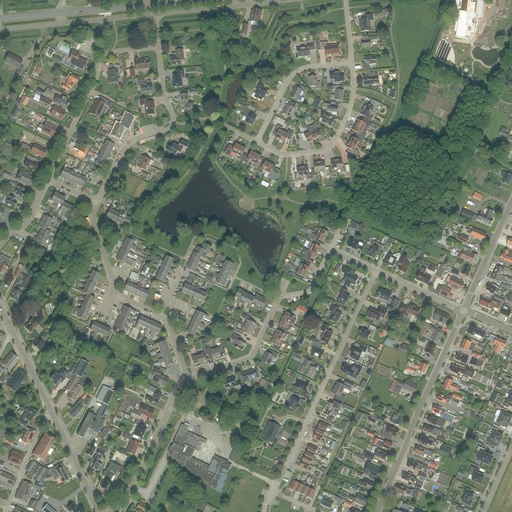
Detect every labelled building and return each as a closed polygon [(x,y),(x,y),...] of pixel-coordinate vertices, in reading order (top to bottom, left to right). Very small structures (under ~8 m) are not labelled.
[(462,0),(461,11),(467,12),(468,0),(474,1),(474,0),(462,0)] [(251,11),(250,22),(260,23),(262,11),(254,10),(254,11),(251,11)] [(365,19),(359,20),(360,25),(361,25),(361,32),(371,31),(370,21),(373,20),(373,15),(370,15),(370,11),(364,12),(365,15),(365,19)] [(370,40),(377,40),(377,37),(368,37),(368,40),(361,41),(362,48),(371,47),(370,40)] [(320,41),(316,41),(317,51),(325,50),(325,55),(340,54),(339,45),(326,46),(326,42),(320,43),(320,41)] [(309,50),(314,50),(314,43),(306,44),(307,47),(297,48),(298,57),(310,56),(309,50)] [(176,57),(170,57),(171,66),(181,65),(181,61),(184,60),(183,50),(181,50),(181,46),(175,47),(176,57)] [(85,64),(86,61),(79,58),(81,54),(73,50),(70,55),(71,56),(69,59),(73,60),(71,64),(83,70),(86,64),(85,64)] [(20,75),(24,67),(20,65),(22,61),(8,54),(4,61),(18,69),(16,73),(20,75)] [(56,55),(54,59),(62,63),(64,59),(56,55)] [(369,65),(376,64),(376,60),(374,60),(374,56),(364,57),(364,63),(363,63),(363,69),(364,71),(370,71),(369,65)] [(146,60),(134,61),(135,69),(150,68),(149,59),(148,60),(148,59),(146,59),(146,60)] [(109,78),(108,78),(109,83),(118,82),(117,78),(118,78),(118,71),(120,71),(120,65),(117,66),(117,64),(109,65),(110,69),(111,69),(111,70),(109,70),(109,78)] [(182,78),(184,78),(183,70),(176,71),(176,75),(173,75),(173,79),(173,87),(182,86),(182,78)] [(76,83),(79,78),(71,74),(72,73),(69,72),(67,75),(63,73),(62,76),(66,78),(69,79),(66,85),(72,88),(75,82),(76,83)] [(344,81),(344,75),(340,75),(340,72),(330,73),(330,74),(326,74),(327,80),(330,80),(335,80),(335,82),(344,81)] [(363,78),(364,86),(379,84),(378,72),(366,73),(367,77),(363,78)] [(315,89),(321,89),(320,82),(317,83),(316,76),(308,77),(309,87),(315,86),(315,89)] [(142,94),(153,92),(152,84),(147,84),(146,83),(145,83),(144,79),(138,80),(138,86),(141,86),(142,94)] [(253,93),(252,96),(252,97),(254,98),(255,98),(255,97),(262,101),(264,95),(265,96),(267,92),(263,90),(264,86),(259,84),(256,89),(258,90),(256,94),(254,93),(253,93)] [(296,87),(290,97),(297,100),(301,102),(303,97),(299,96),(302,90),(305,92),(307,89),(300,85),(298,88),(296,87)] [(331,95),(331,99),(335,100),(342,101),(343,91),(340,90),(340,86),(332,86),(332,89),(336,90),(335,95),(331,95)] [(188,94),(180,95),(182,106),(184,105),(185,110),(195,109),(194,103),(189,104),(188,94)] [(56,95),(54,101),(60,104),(61,103),(67,106),(70,101),(67,99),(63,96),(62,98),(56,95)] [(97,99),(90,113),(98,117),(104,104),(107,105),(109,101),(100,96),(98,100),(97,99)] [(52,102),(41,97),(39,100),(50,106),(52,102)] [(153,109),(154,109),(154,102),(147,103),(147,99),(140,100),(140,106),(145,105),(146,115),(154,114),(153,109)] [(363,109),(375,114),(377,111),(376,110),(378,106),(379,107),(381,104),(372,99),(369,105),(365,103),(363,109)] [(336,103),(331,102),(325,101),(323,108),(325,108),(325,109),(327,109),(327,112),(337,113),(338,106),(336,105),(336,103)] [(295,109),(296,105),(291,103),(290,106),(288,105),(285,109),(282,113),(288,116),(290,113),(291,114),(293,111),(292,111),(294,108),(295,109)] [(54,107),(50,115),(61,120),(65,112),(54,107)] [(244,116),(247,118),(245,122),(252,126),(257,117),(255,116),(256,113),(248,108),(244,116)] [(375,115),(375,114),(363,109),(360,114),(364,116),(363,119),(364,119),(370,122),(372,117),(370,116),(371,113),(375,115)] [(331,127),(334,121),(332,119),(333,117),(323,112),(321,116),(324,118),(322,122),(331,127)] [(40,122),(43,117),(36,113),(33,118),(40,122)] [(120,116),(119,118),(131,124),(134,118),(126,114),(123,118),(122,118),(122,117),(120,116)] [(119,118),(118,120),(120,121),(121,120),(122,121),(120,125),(125,128),(129,129),(131,124),(119,118)] [(370,122),(364,119),(363,122),(358,119),(355,125),(363,129),(367,131),(370,126),(372,126),(373,124),(370,122)] [(53,137),(57,129),(56,128),(56,127),(45,122),(41,131),(53,137)] [(111,126),(110,127),(122,133),(125,128),(120,125),(116,123),(114,128),(113,127),(111,126)] [(309,133),(313,141),(321,137),(315,124),(307,128),(309,133)] [(280,140),(284,131),(281,130),(283,127),(278,125),(273,135),(276,136),(275,137),(280,140)] [(367,131),(363,129),(355,125),(352,130),(358,133),(357,135),(362,138),(364,139),(366,135),(366,134),(367,131)] [(110,127),(109,129),(111,130),(112,130),(113,130),(111,135),(119,139),(122,133),(110,127)] [(284,131),(280,140),(285,142),(287,139),(290,141),(293,133),(288,130),(287,133),(284,131)] [(308,143),(313,141),(309,133),(304,135),(303,133),(300,135),(304,141),(306,140),(308,143)] [(364,139),(362,138),(357,135),(355,138),(351,136),(349,142),(357,146),(359,143),(362,144),(364,139)] [(101,142),(100,144),(112,150),(115,145),(106,140),(104,145),(102,144),(103,143),(101,142)] [(170,146),(167,151),(176,156),(177,153),(179,154),(180,153),(181,152),(188,156),(193,146),(189,144),(190,143),(182,140),(180,144),(184,146),(183,148),(174,143),(173,146),(171,145),(170,146)] [(356,149),(357,146),(349,142),(346,147),(352,150),(350,153),(356,155),(358,151),(356,149)] [(30,147),(23,143),(20,148),(27,152),(30,147)] [(32,149),(31,151),(43,157),(46,152),(41,149),(42,148),(35,144),(34,145),(31,144),(29,148),(32,149)] [(100,144),(99,146),(101,147),(101,146),(103,147),(100,152),(109,156),(112,150),(100,144)] [(236,155),(241,146),(236,144),(234,147),(229,145),(225,154),(230,156),(230,155),(235,158),(236,155)] [(243,161),(246,155),(243,153),(246,149),(241,146),(236,155),(239,156),(238,159),(243,161)] [(252,163),(256,154),(251,151),(249,156),(246,155),(243,161),(247,164),(249,161),(252,163)] [(95,154),(94,156),(106,162),(109,156),(100,152),(98,156),(97,156),(97,155),(95,154)] [(253,167),(256,168),(254,173),(255,174),(261,163),(259,161),(261,156),(256,154),(252,163),(255,164),(253,167)] [(36,172),(39,165),(33,162),(35,159),(28,156),(23,165),(28,168),(27,169),(32,171),(32,170),(36,172)] [(94,156),(93,157),(96,158),(97,159),(95,163),(104,167),(106,162),(94,156)] [(140,161),(148,165),(151,160),(143,156),(140,161)] [(338,173),(338,170),(337,160),(331,161),(332,167),(329,168),(329,174),(330,179),(332,178),(333,177),(333,174),(335,173),(335,174),(337,174),(338,173)] [(337,160),(338,170),(341,170),(341,173),(347,172),(346,166),(343,166),(342,160),(337,160)] [(146,170),(148,165),(140,161),(138,166),(146,170)] [(266,173),(270,164),(265,161),(263,166),(260,165),(261,163),(255,174),(255,175),(258,177),(260,173),(261,173),(263,171),(266,173)] [(317,173),(320,172),(319,162),(314,163),(314,169),(311,170),(312,179),(313,179),(312,176),(318,176),(317,173)] [(329,174),(329,168),(325,168),(325,162),(319,162),(320,172),(321,175),(321,176),(323,176),(324,175),(329,174)] [(66,164),(60,176),(65,179),(70,170),(65,168),(66,167),(68,165),(66,164)] [(270,164),(266,173),(269,174),(268,176),(275,180),(279,171),(274,168),(275,166),(270,164)] [(300,178),(303,177),(302,167),(297,168),(298,174),(294,175),(295,181),(301,181),(300,178)] [(312,179),(311,170),(311,173),(309,173),(308,167),(302,167),(303,177),(307,177),(307,180),(312,179)] [(70,170),(65,179),(71,182),(77,170),(75,169),(74,171),(75,171),(74,173),(70,170)] [(77,170),(71,182),(77,185),(81,176),(77,174),(77,172),(78,173),(79,170),(77,170)] [(8,180),(12,175),(7,171),(3,177),(8,180)] [(20,171),(16,179),(30,186),(31,185),(32,184),(32,183),(34,178),(28,175),(20,171)] [(141,175),(139,174),(138,176),(140,177),(140,176),(149,180),(151,176),(142,171),(141,175)] [(508,185),(511,176),(511,175),(503,171),(501,176),(504,177),(502,182),(508,185)] [(81,176),(77,185),(83,187),(89,175),(87,174),(86,177),(86,178),(81,176)] [(14,187),(11,192),(23,198),(25,193),(24,192),(25,190),(6,180),(4,184),(9,186),(9,185),(14,187)] [(474,191),(472,197),(480,200),(482,194),(474,191)] [(55,192),(51,200),(55,202),(53,206),(55,207),(60,195),(55,192)] [(14,207),(17,202),(10,199),(11,196),(6,194),(5,196),(7,198),(5,203),(14,207)] [(60,195),(55,207),(56,207),(58,204),(61,205),(63,202),(63,203),(66,198),(60,195)] [(63,202),(61,205),(59,210),(63,212),(61,216),(63,216),(69,205),(63,203),(63,202)] [(69,205),(63,216),(65,217),(67,213),(70,215),(74,208),(69,205)] [(111,205),(106,216),(111,219),(115,211),(111,210),(113,206),(111,205)] [(111,219),(117,221),(122,210),(120,209),(118,213),(115,211),(111,219)] [(471,220),(474,214),(463,209),(460,215),(471,220)] [(480,213),(477,220),(490,225),(493,219),(490,218),(493,211),(487,209),(485,215),(480,213)] [(117,221),(117,222),(122,225),(123,224),(122,224),(125,217),(122,216),(124,211),(122,210),(117,221)] [(122,224),(123,224),(128,226),(133,215),(131,214),(129,218),(126,216),(125,217),(122,224)] [(44,215),(41,221),(53,226),(54,225),(52,224),(50,223),(52,219),(44,215)] [(41,221),(38,226),(42,228),(47,230),(49,226),(50,227),(52,228),(53,226),(41,221)] [(318,233),(326,237),(328,232),(325,230),(326,227),(319,224),(317,229),(319,230),(318,233)] [(484,241),(486,234),(483,233),(483,232),(469,226),(466,233),(470,235),(480,240),(480,239),(484,241)] [(42,228),(39,234),(51,240),(52,238),(50,237),(49,237),(48,237),(50,232),(47,230),(42,228)] [(324,242),(326,237),(318,233),(317,235),(313,233),(310,239),(319,243),(320,240),(324,242)] [(39,234),(36,239),(45,244),(47,239),(48,240),(50,241),(51,240),(39,234)] [(468,238),(459,234),(456,240),(465,244),(468,238)] [(127,237),(124,243),(135,248),(136,246),(132,244),(134,241),(127,237)] [(362,251),(365,244),(358,241),(358,242),(354,241),(355,240),(351,239),(348,246),(351,248),(351,247),(355,249),(354,249),(357,251),(358,249),(362,251)] [(309,251),(318,255),(320,250),(316,248),(318,245),(310,242),(307,247),(310,249),(309,251)] [(124,243),(121,248),(129,252),(130,248),(134,250),(135,248),(124,243)] [(204,243),(202,248),(209,252),(213,254),(214,252),(210,250),(212,246),(204,243)] [(382,251),(384,246),(378,243),(376,247),(373,245),(368,256),(375,259),(379,250),(382,251)] [(197,246),(195,252),(202,255),(204,252),(208,254),(209,252),(202,248),(197,246)] [(387,255),(383,263),(389,265),(392,266),(394,265),(397,258),(399,259),(401,254),(399,253),(393,254),(393,256),(388,253),(390,248),(387,246),(383,254),(387,255)] [(468,248),(467,249),(461,246),(459,251),(463,253),(462,255),(458,253),(457,257),(460,259),(471,264),(475,256),(470,254),(472,250),(468,248)] [(119,254),(126,257),(128,254),(132,255),(133,253),(129,252),(121,248),(119,254)] [(318,255),(309,251),(305,249),(304,251),(305,253),(306,253),(304,258),(310,261),(312,259),(315,260),(318,255)] [(505,250),(503,253),(503,252),(501,257),(505,260),(511,263),(511,258),(511,256),(507,254),(509,252),(505,250)] [(195,252),(192,257),(200,261),(202,257),(205,259),(206,257),(202,255),(195,252)] [(126,258),(126,257),(119,254),(116,259),(124,263),(124,261),(126,262),(125,264),(134,268),(136,262),(126,258)] [(0,273),(0,274),(1,273),(2,274),(5,268),(6,269),(11,260),(1,255),(0,258),(0,261),(1,262),(0,265),(0,273)] [(406,273),(411,263),(405,261),(407,257),(402,255),(399,262),(402,263),(399,270),(406,273)] [(166,256),(163,261),(171,265),(175,267),(176,265),(172,263),(174,259),(166,256)] [(192,257),(190,263),(197,266),(199,263),(203,264),(204,262),(200,261),(192,257)] [(220,264),(224,266),(232,269),(234,264),(227,260),(225,264),(221,262),(220,264)] [(299,269),(307,272),(310,267),(306,265),(307,263),(301,260),(298,265),(300,266),(299,269)] [(163,261),(161,267),(169,270),(173,272),(174,270),(170,268),(171,265),(163,261)] [(190,263),(187,268),(199,274),(200,272),(196,270),(197,266),(190,263)] [(17,277),(21,270),(23,266),(19,264),(17,269),(14,276),(17,277)] [(218,267),(217,270),(222,271),(229,275),(232,269),(224,266),(223,269),(218,267)] [(468,276),(471,269),(464,266),(461,273),(468,276)] [(497,266),(494,272),(501,276),(504,269),(497,266)] [(161,267),(159,272),(166,276),(170,278),(171,276),(167,274),(169,270),(161,267)] [(341,284),(345,285),(344,286),(349,288),(351,283),(355,285),(358,278),(350,274),(351,270),(345,267),(342,272),(347,274),(344,280),(346,281),(342,280),(341,284)] [(452,269),(447,267),(446,270),(448,271),(451,272),(458,276),(459,272),(452,269)] [(304,280),(307,272),(299,269),(298,271),(296,270),(294,275),(304,280)] [(427,283),(431,275),(418,269),(415,278),(423,282),(424,281),(427,283)] [(86,274),(90,276),(98,280),(100,274),(93,270),(91,274),(87,272),(86,274)] [(6,281),(4,284),(5,285),(7,287),(8,286),(9,287),(11,282),(12,282),(13,278),(11,277),(13,272),(10,271),(8,275),(5,281),(6,281)] [(216,273),(215,275),(227,280),(229,275),(222,271),(220,275),(216,273)] [(159,272),(156,278),(168,283),(169,281),(165,279),(166,276),(159,272)] [(506,278),(501,276),(494,272),(491,279),(498,282),(499,282),(501,283),(502,282),(506,284),(507,281),(511,283),(511,282),(511,278),(507,276),(506,278)] [(31,276),(27,274),(26,277),(25,276),(20,287),(18,286),(16,290),(14,289),(10,298),(13,299),(14,300),(15,301),(16,301),(17,301),(21,292),(20,292),(22,287),(25,289),(31,276)] [(215,275),(214,277),(218,279),(217,282),(224,286),(227,280),(215,275)] [(84,278),(84,280),(87,282),(95,285),(98,280),(90,276),(88,280),(84,278)] [(452,277),(449,285),(452,286),(451,288),(458,291),(458,289),(459,289),(459,288),(462,289),(464,284),(461,283),(462,281),(452,277)] [(129,278),(124,290),(129,292),(133,285),(129,283),(131,279),(129,278)] [(82,283),(81,285),(85,287),(93,290),(95,285),(87,282),(86,285),(82,283)] [(133,285),(129,292),(135,295),(140,284),(138,283),(136,286),(133,285)] [(140,284),(135,295),(140,298),(144,290),(140,288),(142,284),(140,284)] [(186,284),(182,291),(188,294),(191,286),(186,284)] [(191,286),(188,294),(193,296),(199,285),(197,284),(195,288),(191,286)] [(489,284),(486,290),(491,292),(490,294),(493,295),(495,291),(498,293),(501,287),(494,284),(494,286),(489,284)] [(193,296),(193,297),(199,299),(202,292),(199,290),(201,286),(199,285),(193,296)] [(453,296),(450,294),(452,290),(442,286),(438,295),(448,299),(451,300),(453,296)] [(79,289),(79,291),(87,294),(90,296),(93,290),(85,287),(83,290),(79,289)] [(144,290),(140,298),(146,300),(151,289),(149,288),(147,292),(144,290)] [(348,300),(350,296),(346,294),(348,291),(343,288),(340,294),(341,294),(337,303),(344,306),(347,299),(348,300)] [(199,299),(204,301),(210,290),(208,289),(206,293),(202,291),(202,292),(199,299)] [(239,289),(235,297),(239,299),(237,303),(239,303),(241,300),(244,293),(245,292),(239,289)] [(397,308),(400,301),(393,298),(393,300),(390,298),(392,293),(388,292),(387,293),(381,289),(378,296),(391,303),(390,306),(394,307),(394,306),(397,308)] [(244,293),(241,300),(244,302),(242,306),(244,307),(246,303),(250,296),(244,293)] [(81,296),(80,298),(84,300),(92,304),(95,298),(90,296),(87,294),(85,298),(81,296)] [(255,298),(253,302),(256,304),(255,308),(257,309),(258,305),(262,297),(256,294),(255,298)] [(250,296),(246,303),(249,305),(248,308),(250,309),(253,302),(255,298),(250,296)] [(262,297),(258,305),(262,307),(260,310),(262,311),(268,300),(262,297)] [(503,302),(494,298),(492,301),(487,299),(483,297),(480,304),(493,310),(494,308),(500,310),(503,302)] [(79,302),(78,304),(82,306),(90,309),(92,304),(84,300),(83,303),(79,302)] [(417,317),(420,310),(413,306),(413,305),(409,303),(408,306),(403,304),(397,316),(406,320),(410,313),(417,317)] [(30,332),(43,319),(42,311),(37,306),(33,310),(36,314),(37,317),(34,320),(32,319),(29,322),(30,322),(25,327),(30,332)] [(76,307),(75,309),(87,314),(90,309),(82,306),(80,309),(76,307)] [(124,306),(122,311),(129,314),(131,311),(135,313),(136,311),(124,306)] [(340,318),(342,314),(337,312),(339,309),(333,306),(330,311),(333,313),(330,320),(337,323),(339,318),(340,318)] [(504,307),(501,314),(508,317),(511,310),(508,308),(504,307)] [(374,310),(371,309),(367,317),(374,320),(375,319),(379,321),(381,317),(384,318),(387,311),(381,308),(379,312),(375,310),(374,310)] [(75,309),(75,311),(79,313),(77,316),(85,320),(87,314),(75,309)] [(447,322),(449,318),(448,317),(448,316),(445,314),(433,309),(431,314),(434,316),(433,319),(442,323),(443,322),(445,323),(446,321),(447,322)] [(197,310),(195,316),(203,319),(204,316),(208,318),(209,316),(197,310)] [(122,311),(119,317),(126,320),(128,317),(132,318),(133,316),(129,314),(122,311)] [(282,319),(290,323),(292,320),(293,321),(296,316),(289,313),(288,316),(284,314),(282,319)] [(244,325),(254,330),(257,324),(249,321),(251,318),(243,314),(242,317),(246,319),(244,325)] [(140,316),(135,328),(137,329),(138,325),(142,326),(146,319),(140,316)] [(195,316),(192,321),(204,327),(205,325),(201,323),(203,319),(195,316)] [(119,317),(117,322),(124,325),(126,322),(130,324),(131,322),(126,320),(119,317)] [(146,319),(142,326),(146,328),(144,332),(146,333),(148,329),(151,321),(146,319)] [(289,326),(290,323),(282,319),(278,327),(288,332),(290,329),(291,330),(292,327),(289,326)] [(151,321),(148,329),(151,331),(150,335),(151,335),(157,324),(151,321)] [(192,321),(190,327),(197,330),(199,327),(203,329),(204,327),(192,321)] [(93,322),(90,329),(94,331),(92,335),(94,336),(99,324),(93,322)] [(117,322),(114,328),(121,331),(123,328),(127,329),(128,327),(124,325),(117,322)] [(99,324),(94,336),(96,336),(97,333),(101,334),(104,327),(99,324)] [(157,324),(151,335),(153,336),(155,332),(159,334),(162,326),(157,324)] [(252,336),(254,330),(244,325),(241,331),(237,329),(235,332),(243,335),(244,333),(252,336)] [(324,332),(321,340),(328,344),(333,333),(327,331),(329,327),(324,325),(321,331),(324,332)] [(432,326),(430,329),(430,330),(435,332),(431,340),(432,340),(438,343),(442,333),(437,331),(438,329),(432,326)] [(484,338),(486,334),(477,329),(470,326),(467,333),(474,336),(475,334),(484,338)] [(104,327),(101,334),(105,336),(103,340),(105,341),(110,329),(104,327)] [(190,327),(187,332),(199,338),(200,336),(196,334),(197,330),(190,327)] [(367,331),(361,329),(358,335),(367,340),(369,335),(372,336),(375,331),(369,328),(367,331)] [(273,337),(281,341),(284,337),(286,337),(287,335),(280,332),(279,334),(276,332),(273,337)] [(44,333),(33,345),(39,349),(44,344),(41,341),(47,336),(44,333)] [(234,334),(231,339),(235,341),(233,346),(244,350),(247,344),(239,340),(241,337),(234,334)] [(388,336),(386,340),(385,344),(392,347),(393,343),(395,339),(396,337),(389,334),(388,336)] [(280,350),(280,348),(282,345),(280,344),(281,341),(273,337),(271,343),(274,344),(273,347),(280,350)] [(495,347),(493,351),(496,352),(502,339),(496,337),(493,344),(496,345),(495,347)] [(475,346),(471,344),(472,342),(464,339),(462,343),(470,346),(473,348),(474,348),(475,346)] [(502,339),(496,352),(499,354),(500,350),(501,347),(504,348),(507,342),(502,339)] [(165,340),(153,345),(154,347),(158,345),(159,349),(167,346),(165,340)] [(224,349),(227,348),(225,342),(224,340),(221,341),(221,343),(222,346),(216,348),(220,359),(226,357),(224,349)] [(313,342),(310,348),(314,350),(311,355),(321,359),(324,352),(318,349),(320,345),(313,342)] [(361,345),(356,343),(354,346),(351,352),(353,353),(351,358),(358,361),(360,357),(363,358),(367,348),(361,345)] [(428,344),(425,351),(433,355),(436,347),(428,344)] [(161,353),(156,354),(157,356),(161,355),(169,352),(167,346),(159,349),(161,353)] [(205,356),(208,354),(206,349),(206,347),(202,349),(204,352),(198,354),(202,365),(208,363),(205,356)] [(220,359),(216,348),(210,350),(210,348),(206,349),(208,354),(211,353),(214,361),(220,359)] [(268,353),(266,352),(262,361),(270,365),(273,357),(276,359),(279,354),(270,350),(268,353)] [(163,358),(158,360),(159,362),(171,357),(169,352),(161,355),(163,358)] [(7,368),(16,357),(11,353),(2,364),(7,368)] [(303,357),(293,353),(292,356),(301,361),(303,357)] [(195,368),(202,365),(198,354),(191,357),(195,368)] [(466,364),(469,357),(463,355),(462,356),(458,354),(455,359),(459,361),(459,362),(462,363),(462,362),(466,364)] [(171,357),(159,362),(160,364),(164,362),(165,366),(173,363),(171,357)] [(478,359),(473,357),(470,364),(475,366),(478,359)] [(55,372),(50,379),(54,382),(53,383),(56,386),(60,381),(61,382),(65,378),(70,381),(66,389),(71,392),(68,397),(73,400),(76,395),(77,395),(83,384),(82,383),(83,381),(80,379),(88,364),(81,360),(76,370),(71,367),(69,372),(68,373),(63,369),(59,373),(58,373),(57,374),(55,372)] [(314,372),(315,372),(316,368),(313,367),(315,363),(307,360),(304,366),(307,367),(304,374),(311,377),(314,372)] [(424,373),(428,365),(422,362),(420,365),(416,363),(414,367),(419,369),(418,371),(424,373)] [(345,365),(342,371),(352,376),(351,377),(356,379),(358,375),(362,368),(354,364),(353,368),(345,365)] [(453,365),(450,371),(458,374),(459,372),(472,378),(475,372),(466,368),(465,370),(460,368),(453,365)] [(165,387),(169,379),(163,376),(166,370),(160,368),(159,370),(152,367),(149,373),(153,374),(152,375),(156,377),(154,381),(165,387)] [(246,381),(259,377),(256,369),(253,370),(253,371),(243,374),(246,381)] [(15,391),(26,375),(19,370),(15,375),(14,374),(6,386),(15,391)] [(296,386),(306,391),(309,384),(305,382),(307,379),(296,375),(293,382),(297,384),(296,386)] [(230,379),(224,382),(226,389),(234,386),(236,391),(242,389),(239,382),(236,383),(234,377),(230,378),(230,379)] [(444,383),(457,389),(458,386),(455,384),(455,385),(452,384),(453,381),(447,378),(444,383)] [(267,381),(262,379),(260,384),(264,386),(260,395),(265,397),(272,383),(267,381)] [(416,392),(418,387),(417,387),(417,386),(413,384),(413,383),(406,380),(404,384),(398,381),(395,388),(400,391),(401,388),(411,392),(412,392),(414,393),(414,391),(416,392)] [(460,383),(471,389),(473,386),(461,380),(460,383)] [(334,387),(343,391),(344,389),(350,392),(352,389),(337,382),(334,387)] [(456,392),(457,389),(444,383),(442,388),(449,391),(450,388),(452,390),(456,392)] [(157,404),(162,394),(157,392),(158,389),(149,385),(147,389),(147,390),(153,393),(151,396),(148,395),(145,400),(150,402),(151,401),(157,404)] [(107,405),(114,391),(103,386),(96,399),(104,403),(98,415),(101,417),(103,413),(104,413),(108,405),(107,405)] [(341,395),(343,391),(334,387),(332,393),(338,396),(337,399),(343,402),(345,396),(341,395)] [(299,403),(300,400),(296,398),(297,395),(290,391),(286,400),(289,401),(287,405),(295,409),(298,403),(299,403)] [(439,394),(437,400),(445,403),(446,402),(449,403),(449,404),(458,408),(462,397),(454,393),(452,398),(451,400),(447,398),(439,394)] [(22,400),(18,397),(14,403),(15,403),(13,406),(17,408),(22,400)] [(511,406),(511,399),(509,398),(509,399),(507,401),(504,400),(501,405),(508,408),(510,406),(511,406)] [(73,418),(82,409),(83,408),(81,406),(84,402),(81,400),(77,404),(68,413),(73,418)] [(325,407),(334,412),(337,413),(341,405),(334,402),(332,404),(327,402),(325,407)] [(151,418),(154,411),(142,405),(139,410),(136,408),(133,413),(140,417),(142,413),(151,418)] [(434,405),(432,411),(439,414),(440,413),(442,414),(441,415),(442,415),(441,418),(452,424),(455,417),(449,414),(448,414),(445,412),(441,410),(442,409),(434,405)] [(338,414),(337,413),(334,412),(325,407),(322,413),(327,415),(325,419),(333,423),(336,417),(338,414)] [(30,421),(38,412),(32,408),(28,414),(27,413),(24,417),(30,421)] [(500,418),(509,422),(511,416),(506,414),(507,411),(501,408),(499,411),(501,412),(498,417),(499,418),(500,418)] [(95,438),(104,421),(90,413),(89,413),(77,435),(81,437),(82,438),(83,438),(87,440),(88,441),(88,442),(90,443),(89,446),(88,446),(87,447),(87,448),(85,453),(91,456),(98,443),(96,442),(97,439),(95,438)] [(384,421),(386,418),(378,414),(378,415),(374,413),(373,416),(377,418),(384,421)] [(393,417),(393,418),(391,422),(394,423),(393,423),(401,426),(404,419),(399,417),(395,415),(394,415),(393,417)] [(438,418),(438,419),(433,417),(430,416),(427,421),(431,423),(435,425),(436,425),(443,428),(446,422),(438,418)] [(28,422),(21,418),(19,421),(25,426),(28,422)] [(507,428),(509,422),(500,418),(499,418),(497,423),(495,422),(493,425),(499,427),(501,425),(507,428)] [(141,438),(146,427),(143,425),(144,422),(136,419),(134,423),(138,425),(134,435),(141,438)] [(273,443),(281,426),(269,421),(266,429),(264,428),(262,431),(264,431),(261,438),(264,440),(264,441),(270,443),(271,442),(273,443)] [(321,422),(318,427),(326,431),(328,427),(331,428),(332,427),(321,422)] [(190,457),(192,458),(195,450),(199,451),(203,443),(206,444),(207,441),(202,438),(187,431),(189,427),(188,427),(189,425),(187,424),(186,426),(182,424),(173,443),(174,443),(172,446),(171,446),(168,452),(168,453),(183,472),(185,468),(190,457)] [(436,435),(439,436),(441,431),(434,427),(434,429),(426,425),(423,431),(431,435),(432,434),(436,436),(436,435)] [(399,430),(389,426),(387,430),(384,428),(381,435),(386,437),(388,434),(396,437),(399,430)] [(318,427),(315,433),(323,436),(325,433),(328,434),(329,432),(326,431),(318,427)] [(491,437),(500,441),(503,436),(496,433),(498,430),(492,428),(490,431),(492,431),(489,437),(490,437),(491,437)] [(29,444),(34,432),(27,429),(23,438),(20,436),(18,440),(22,441),(20,444),(24,445),(26,442),(29,444)] [(52,444),(55,438),(45,433),(33,454),(44,460),(53,445),(52,444)] [(315,433),(313,438),(324,443),(325,441),(322,440),(323,436),(315,433)] [(429,439),(421,436),(418,442),(426,446),(427,444),(431,446),(432,442),(436,444),(437,441),(429,438),(429,439)] [(385,442),(379,439),(375,437),(372,444),(383,449),(383,447),(390,450),(392,445),(385,441),(385,442)] [(498,447),(500,441),(491,437),(490,437),(488,442),(486,441),(484,444),(490,446),(492,444),(498,447)] [(134,455),(139,443),(131,440),(126,452),(134,455)] [(310,444),(307,450),(315,454),(317,450),(320,451),(321,449),(310,444)] [(429,452),(417,446),(416,449),(415,449),(414,452),(414,453),(426,458),(427,455),(432,457),(434,458),(436,455),(434,454),(434,453),(430,451),(429,452)] [(489,465),(493,458),(493,457),(483,453),(485,449),(478,446),(476,450),(481,452),(478,460),(489,465)] [(385,461),(386,460),(388,455),(381,452),(382,451),(382,450),(378,448),(377,448),(373,447),(371,452),(373,453),(375,454),(375,455),(375,456),(378,457),(378,458),(385,461)] [(451,451),(442,447),(439,454),(448,457),(451,451)] [(20,465),(24,457),(22,456),(23,454),(13,450),(8,461),(18,466),(19,464),(20,465)] [(239,452),(234,450),(229,460),(235,462),(239,452)] [(307,450),(305,455),(316,460),(317,459),(313,457),(315,454),(307,450)] [(375,455),(367,452),(365,457),(372,461),(375,455)] [(190,457),(185,468),(187,469),(187,470),(194,474),(201,477),(200,478),(207,481),(207,482),(211,484),(210,487),(222,492),(224,489),(223,488),(226,481),(225,481),(228,474),(227,473),(231,464),(228,463),(228,461),(215,455),(210,466),(192,458),(190,457)] [(305,455),(302,461),(310,464),(312,461),(315,462),(316,460),(305,455)] [(101,469),(103,465),(99,463),(101,458),(98,457),(94,463),(95,463),(94,466),(92,469),(98,472),(100,468),(101,469)] [(33,461),(27,470),(46,481),(47,481),(52,479),(53,481),(59,478),(62,483),(69,479),(61,464),(49,470),(46,468),(46,469),(33,461)] [(302,461),(300,466),(311,471),(311,470),(308,468),(310,464),(302,461)] [(410,461),(407,466),(412,469),(415,470),(416,468),(421,471),(423,465),(417,462),(416,464),(410,461)] [(438,465),(431,461),(428,467),(436,470),(438,465)] [(106,477),(101,487),(101,488),(103,489),(104,488),(107,490),(110,485),(111,482),(110,481),(113,475),(112,475),(113,472),(116,473),(116,471),(119,473),(122,468),(110,462),(107,469),(103,476),(106,477)] [(368,464),(364,472),(374,477),(374,476),(378,477),(381,470),(368,464)] [(480,484),(484,476),(477,473),(479,470),(471,467),(468,474),(473,477),(472,480),(480,484)] [(0,481),(11,486),(15,478),(13,478),(13,476),(1,471),(0,473),(0,481)] [(415,482),(416,480),(416,478),(412,476),(413,475),(409,473),(408,474),(404,473),(402,478),(409,482),(409,481),(414,483),(415,482)] [(295,477),(290,488),(295,491),(299,483),(295,481),(296,478),(295,477)] [(372,490),(375,484),(365,480),(364,482),(361,481),(359,485),(372,490)] [(420,490),(422,487),(423,484),(419,482),(416,480),(415,482),(416,482),(413,487),(420,490)] [(27,496),(29,497),(31,492),(30,491),(33,485),(23,481),(21,486),(20,486),(17,492),(27,496)] [(299,483),(295,491),(301,493),(306,482),(304,482),(303,484),(299,483)] [(306,482),(301,493),(306,496),(310,488),(306,486),(307,483),(306,482)] [(35,487),(43,491),(44,488),(42,487),(43,485),(39,483),(38,484),(37,483),(35,487)] [(410,495),(412,491),(399,485),(396,491),(400,493),(401,494),(404,495),(405,493),(410,495)] [(310,488),(306,496),(312,498),(317,488),(315,487),(314,490),(310,488)] [(470,506),(472,501),(471,501),(474,496),(470,494),(472,490),(466,488),(463,494),(466,495),(462,502),(466,504),(465,505),(469,506),(470,506)] [(27,502),(29,497),(27,496),(17,492),(15,497),(27,502)] [(368,499),(358,494),(356,498),(354,497),(353,497),(350,495),(348,499),(365,506),(368,499)] [(336,497),(335,499),(332,498),(331,500),(325,497),(322,504),(331,508),(332,505),(336,506),(340,507),(343,499),(336,497)] [(73,503),(67,508),(70,511),(84,511),(85,511),(80,506),(77,508),(75,507),(76,506),(73,503)] [(139,503),(137,507),(145,511),(147,508),(139,503)]
